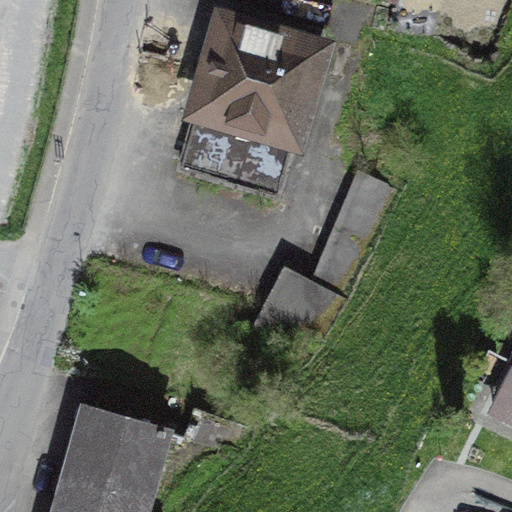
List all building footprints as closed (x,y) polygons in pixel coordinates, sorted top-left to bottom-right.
[(321,50),(225,22),(181,171),(277,199),(321,50)] [(416,197),(362,172),(315,283),(291,270),(253,341),(284,357),(299,327),(350,353),(416,197)] [(511,372),(490,413),(511,424),(511,372)] [(87,407),(57,511),(143,511),(167,429),(87,407)] [(250,428),(197,408),(185,439),(239,458),(250,428)]
